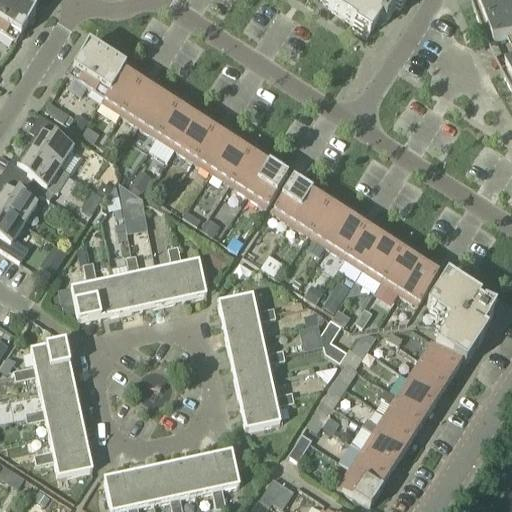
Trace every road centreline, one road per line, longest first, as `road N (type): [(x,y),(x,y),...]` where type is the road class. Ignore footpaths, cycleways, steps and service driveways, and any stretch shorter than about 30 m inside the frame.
road 1 (residential): [(353,127),(154,0)]
road 2 (residential): [(214,434),(193,330),(89,352)]
road 3 (residential): [(89,352),(110,455),(214,434)]
road 4 (residential): [(511,230),(353,127)]
road 5 (residential): [(431,511),(511,385)]
road 6 (residential): [(353,127),(431,0)]
road 7 (residential): [(0,126),(80,1)]
road 8 (residential): [(214,434),(333,511)]
